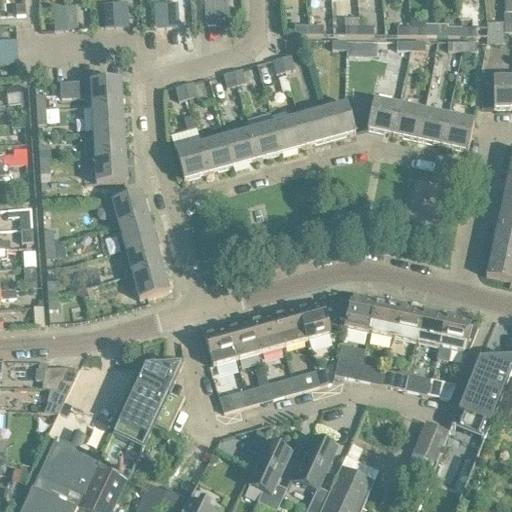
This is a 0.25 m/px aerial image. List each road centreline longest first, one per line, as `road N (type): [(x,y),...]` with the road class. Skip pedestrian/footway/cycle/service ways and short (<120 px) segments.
road 1 (residential): [(449,417),(347,393),(216,429),(204,420),(186,315)]
road 2 (residential): [(172,204),(367,147),(485,173)]
road 3 (residential): [(172,204),(155,129),(158,81),(253,45),(257,0)]
road 4 (residential): [(201,311),(351,271),(459,294)]
road 5 (residential): [(459,294),(485,173)]
